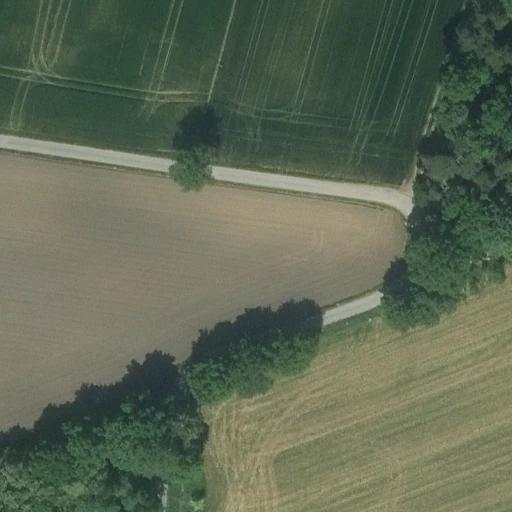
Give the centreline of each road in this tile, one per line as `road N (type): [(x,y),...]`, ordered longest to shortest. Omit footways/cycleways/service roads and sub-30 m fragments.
road 1 (unclassified): [(164,511),(172,411),(184,376),(214,352),(361,292),(430,253),(424,204),(376,187),(0,138)]
road 2 (track): [(472,0),(408,194)]
